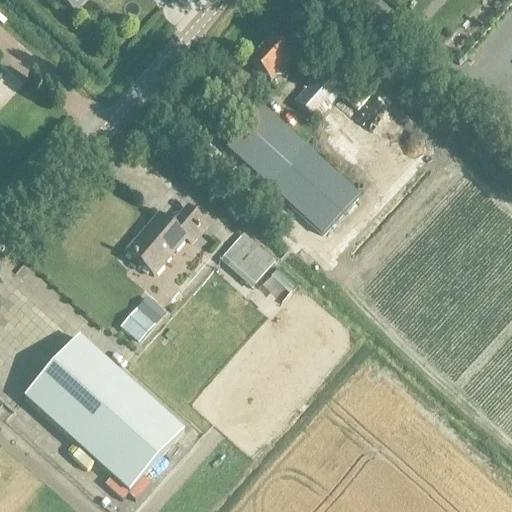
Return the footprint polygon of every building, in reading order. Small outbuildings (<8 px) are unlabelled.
[(58,0),(75,15),(89,0),(58,0)] [(270,82),(290,60),(269,41),(248,64),(270,82)] [(314,123),(339,96),(318,77),(293,104),(314,123)] [(275,189),(305,155),(248,103),(232,121),(243,131),(228,147),(275,189)] [(190,245),(206,226),(186,209),(171,227),(158,216),(126,254),(153,278),(185,241),(190,245)] [(251,291),(274,264),(242,236),(233,246),(225,240),(216,250),(224,257),(219,262),(251,291)] [(117,329),(136,344),(152,323),(134,308),(117,329)] [(183,435),(78,340),(24,401),(129,495),(183,435)]
